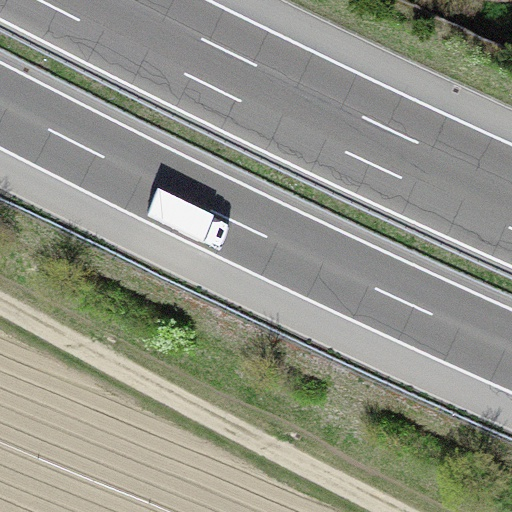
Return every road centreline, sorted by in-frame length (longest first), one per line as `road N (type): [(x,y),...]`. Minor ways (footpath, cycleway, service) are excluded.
road 1 (motorway): [(0,104),(511,350)]
road 2 (motorway): [(511,206),(84,0)]
road 3 (track): [(397,511),(0,302)]
